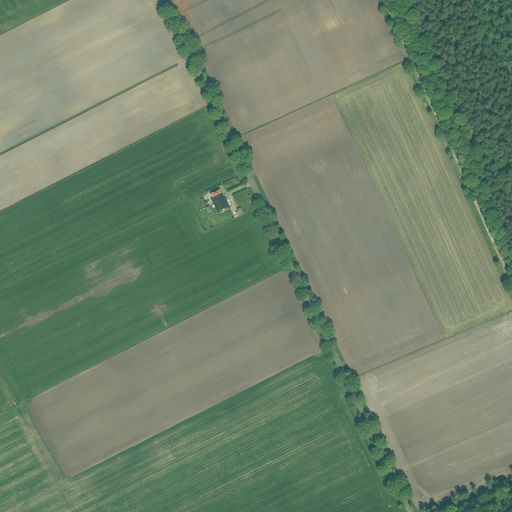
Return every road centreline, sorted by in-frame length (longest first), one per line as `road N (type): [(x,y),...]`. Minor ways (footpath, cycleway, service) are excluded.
road 1 (unclassified): [(408,511),(164,0)]
road 2 (track): [(511,287),(384,0)]
